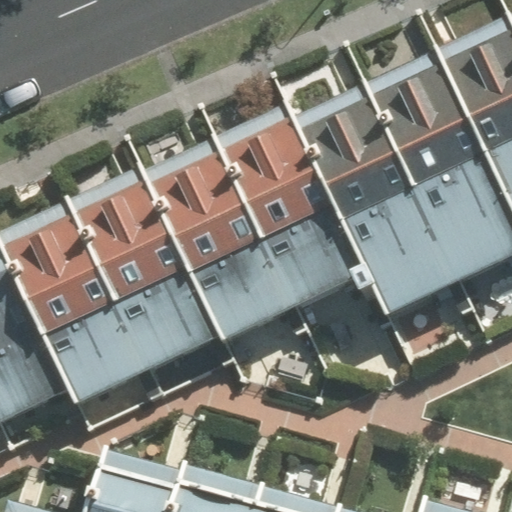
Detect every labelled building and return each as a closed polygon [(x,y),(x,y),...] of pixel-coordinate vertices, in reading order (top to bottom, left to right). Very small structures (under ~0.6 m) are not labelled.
[(511,22),(441,55),(511,200),(511,22)] [(370,90),(463,291),(511,266),(511,202),(441,57),(370,90)] [(462,292),(369,91),(303,121),(396,322),(462,292)] [(220,146),(309,331),(378,299),(298,125),(293,113),(220,146)] [(307,331),(218,146),(146,179),(236,364),(307,331)] [(73,210),(161,397),(233,365),(144,180),(73,210)] [(159,398),(70,210),(0,242),(0,252),(84,432),(159,398)] [(0,441),(3,447),(72,416),(0,258),(0,441)] [(105,448),(87,511),(170,511),(182,468),(105,448)] [(184,470),(172,511),(255,511),(261,491),(184,470)] [(264,490),(258,511),(340,511),(341,510),(264,490)] [(41,511),(4,502),(1,511),(41,511)]
